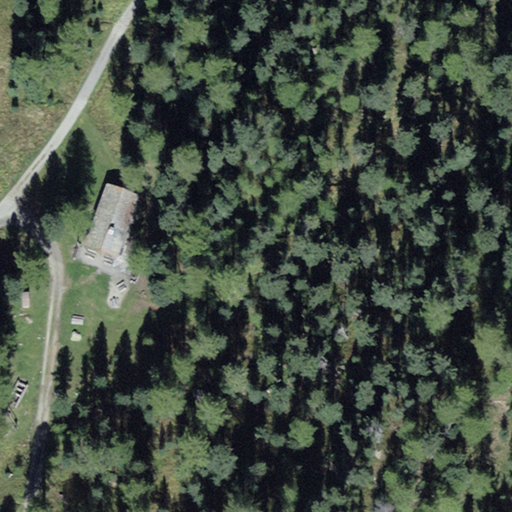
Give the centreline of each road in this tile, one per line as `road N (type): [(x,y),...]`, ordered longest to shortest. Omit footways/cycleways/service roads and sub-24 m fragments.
road 1 (track): [(2,211),(48,240),(58,276),(19,439),(18,511)]
road 2 (track): [(2,211),(139,0)]
